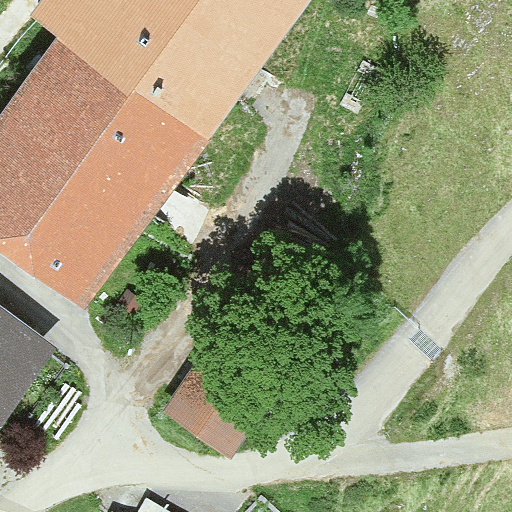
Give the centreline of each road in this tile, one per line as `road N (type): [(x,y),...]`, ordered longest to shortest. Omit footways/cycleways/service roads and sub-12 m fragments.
road 1 (track): [(511,237),(421,343),(317,438),(227,464),(87,454),(0,511)]
road 2 (track): [(0,259),(106,357),(107,403),(87,454)]
road 3 (track): [(511,445),(386,459),(317,438)]
